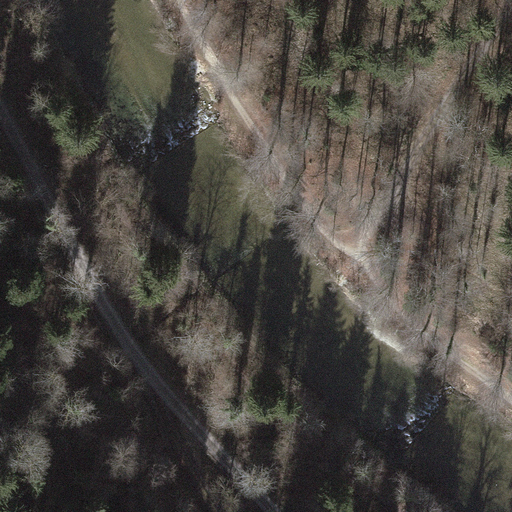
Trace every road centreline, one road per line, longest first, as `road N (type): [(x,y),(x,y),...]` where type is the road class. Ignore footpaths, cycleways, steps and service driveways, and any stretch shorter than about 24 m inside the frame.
road 1 (track): [(274,511),(141,362),(0,108)]
road 2 (track): [(351,247),(511,8)]
road 3 (track): [(141,362),(215,511)]
